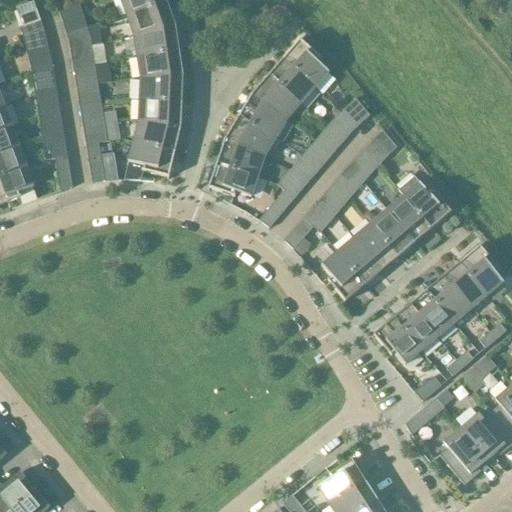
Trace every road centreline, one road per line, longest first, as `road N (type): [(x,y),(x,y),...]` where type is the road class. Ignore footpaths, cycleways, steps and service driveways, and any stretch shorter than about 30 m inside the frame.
road 1 (residential): [(360,407),(261,253),(181,212)]
road 2 (residential): [(181,212),(85,215),(0,243)]
road 3 (residential): [(237,511),(360,407)]
road 4 (residential): [(0,387),(102,511)]
road 5 (residential): [(201,140),(198,54),(184,0)]
road 6 (residential): [(201,140),(288,33)]
road 7 (residential): [(431,511),(360,407)]
